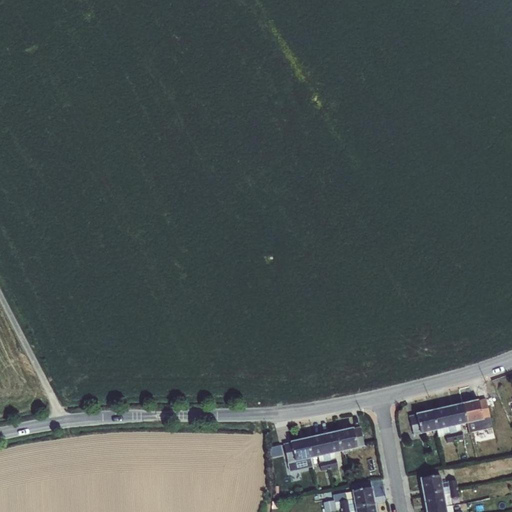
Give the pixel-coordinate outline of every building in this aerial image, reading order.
[(479,401),(483,419),(467,423),(470,436),(477,434),(477,432),(496,427),(494,417),(490,418),(486,400),(479,401)] [(463,404),(467,423),(483,419),(479,401),(463,404)] [(448,408),(452,426),(455,425),(467,423),(463,404),(448,408)] [(432,411),(437,429),(443,428),(452,426),(448,408),(432,411)] [(432,411),(416,415),(420,433),(437,429),(432,411)] [(413,435),(420,433),(416,415),(409,416),(413,435)] [(399,424),(402,438),(412,435),(409,422),(399,424)] [(452,426),(455,441),(463,439),(461,431),(457,432),(455,425),(452,426)] [(455,441),(452,426),(443,428),(447,443),(455,441)] [(353,429),(357,447),(365,446),(360,427),(353,429)] [(353,429),(337,433),(341,451),(357,447),(353,429)] [(337,433),(322,436),(326,454),(334,453),(341,451),(337,433)] [(322,436),(307,439),(311,458),(326,454),(322,436)] [(307,439),(291,443),(295,461),(311,458),(307,439)] [(289,462),(295,461),(291,443),(284,445),(287,462),(289,462)] [(476,451),(477,458),(484,457),(483,450),(476,451)] [(338,467),(334,453),(326,454),(329,469),(338,467)] [(329,469),(326,454),(311,458),(312,462),(319,461),(319,463),(321,471),(329,469)] [(312,462),(311,458),(295,461),(289,462),(291,470),(312,466),(312,462)] [(440,475),(421,479),(424,495),(443,491),(441,483),(440,475)] [(441,483),(443,491),(458,488),(456,480),(441,483)] [(353,491),(371,488),(371,482),(350,485),(353,491)] [(371,488),(353,491),(354,499),(356,507),(374,504),(371,488)] [(458,488),(443,491),(444,500),(459,497),(458,488)] [(424,495),(427,510),(446,506),(444,500),(443,491),(424,495)] [(324,511),(341,510),(339,501),(334,501),(334,499),(322,502),(324,511)] [(341,510),(356,507),(354,499),(348,500),(347,500),(339,501),(341,510)]
